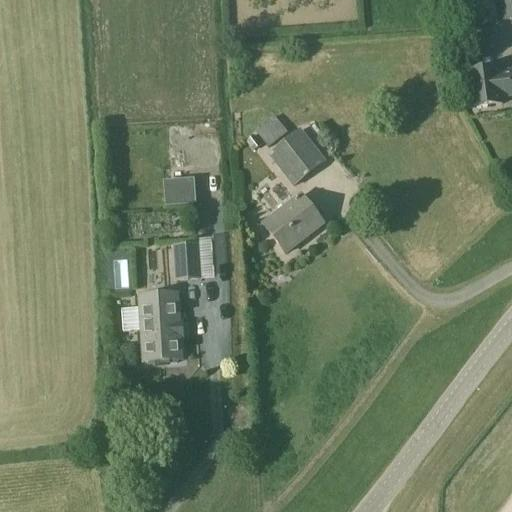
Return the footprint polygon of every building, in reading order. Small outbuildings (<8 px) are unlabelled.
[(511,22),(511,0),(500,0),(504,23),(511,22)] [(467,74),(472,110),(502,106),(501,100),(511,98),(511,72),(498,75),(497,70),(467,74)] [(256,133),(269,150),(288,136),(274,117),(256,133)] [(326,163),(301,131),(268,156),(294,189),(326,163)] [(246,143),(253,153),(261,147),(253,137),(246,143)] [(196,207),(195,182),(164,184),(165,209),(196,207)] [(300,197),(263,226),(286,256),(323,226),(300,197)] [(173,248),(175,284),(201,282),(199,247),(173,248)] [(178,297),(139,299),(144,364),(156,363),(156,370),(170,369),(170,362),(182,361),(178,297)] [(447,484),(471,511),(482,511),(505,492),(475,459),(447,484)]
